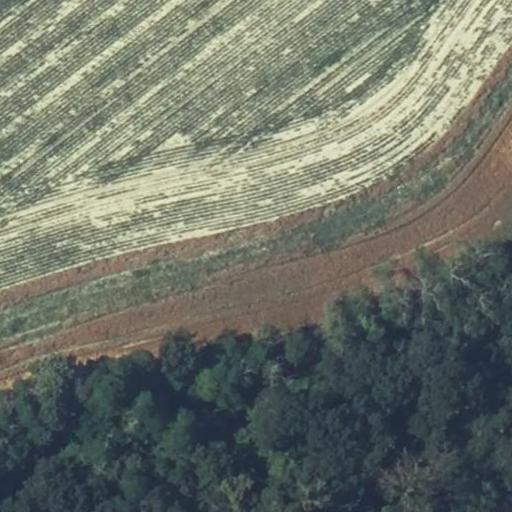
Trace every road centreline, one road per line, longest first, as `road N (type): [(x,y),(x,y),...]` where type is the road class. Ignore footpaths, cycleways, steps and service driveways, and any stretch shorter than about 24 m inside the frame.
road 1 (track): [(511,256),(414,265),(199,323),(0,411)]
road 2 (track): [(0,435),(70,444),(151,414),(222,411),(331,433),(419,435),(511,403)]
